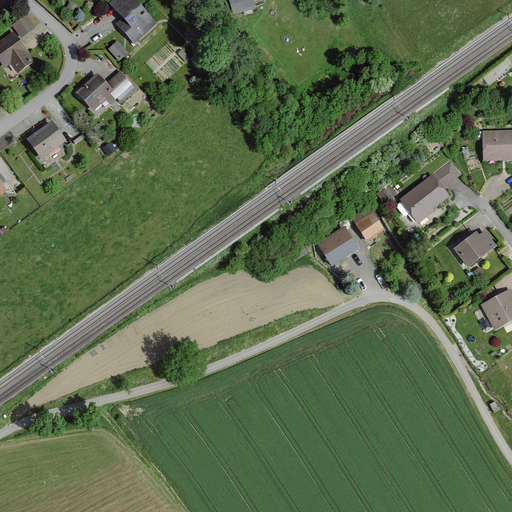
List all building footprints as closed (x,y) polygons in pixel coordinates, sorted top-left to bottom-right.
[(136,0),(110,0),(108,3),(122,17),(116,23),(133,42),(156,21),(136,0)] [(230,0),(232,10),(254,6),(253,0),(230,0)] [(25,14),(12,23),(22,37),(35,28),(25,14)] [(15,31),(0,41),(0,58),(5,65),(12,59),(21,71),(36,60),(15,31)] [(117,39),(108,47),(119,60),(128,51),(117,39)] [(100,72),(76,92),(93,113),(114,95),(121,103),(137,89),(120,69),(107,80),(100,72)] [(54,122),(28,139),(42,159),(67,141),(54,122)] [(511,127),(480,128),(481,159),(511,157),(511,127)] [(448,191),(431,172),(406,191),(422,210),(448,191)] [(0,179),(0,196),(8,190),(0,179)] [(383,226),(374,214),(357,225),(364,239),(383,226)] [(494,245),(476,225),(452,243),(468,265),(494,245)] [(357,245),(347,233),(323,247),(331,262),(357,245)] [(511,315),(511,293),(507,284),(480,298),(490,325),(511,315)]
